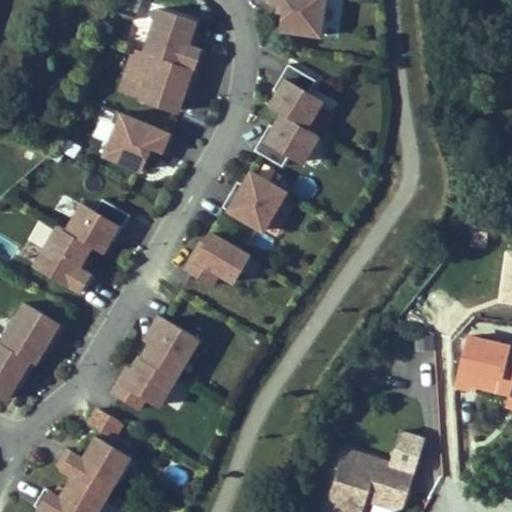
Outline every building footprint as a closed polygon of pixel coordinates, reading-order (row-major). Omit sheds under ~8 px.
[(319,39),(324,0),(266,0),(266,6),(278,8),(283,9),(282,17),(280,33),(319,39)] [(203,54),(186,48),(194,25),(156,13),(142,56),(152,59),(193,73),(196,74),(203,54)] [(178,120),(193,73),(152,59),(136,106),(178,120)] [(274,93),(277,95),(267,113),(277,119),(308,135),(324,105),(308,96),(315,84),(287,69),(274,93)] [(140,178),(150,153),(161,158),(170,136),(120,115),(101,162),(140,178)] [(269,127),(254,153),(283,169),(286,164),(299,171),(317,141),(308,135),(277,119),(272,128),(269,127)] [(222,210),(227,213),(225,216),(261,237),(286,194),(249,174),(241,187),(237,185),(222,210)] [(91,280),(80,274),(93,252),(101,257),(118,225),(82,206),(68,232),(58,226),(31,271),(79,300),(91,280)] [(248,253),(212,234),(193,269),(228,288),(248,253)] [(511,300),(511,251),(509,251),(503,299),(511,300)] [(36,362),(51,336),(56,339),(64,326),(24,302),(1,341),(36,362)] [(158,409),(200,340),(159,315),(142,343),(147,346),(132,370),(127,367),(110,396),(135,411),(142,400),(158,409)] [(434,349),(433,335),(416,336),(417,350),(434,349)] [(511,392),(511,345),(469,335),(462,366),(479,371),(475,384),(511,393),(511,392)] [(28,375),(36,362),(1,341),(0,340),(0,394),(7,398),(15,384),(23,372),(28,375)] [(475,384),(479,371),(462,366),(457,386),(474,390),(475,384)] [(21,388),(28,375),(23,372),(15,384),(21,388)] [(88,420),(118,433),(125,416),(96,403),(88,420)] [(404,503),(425,438),(400,430),(390,463),(344,448),(325,508),(336,511),(362,511),(366,499),(395,508),(404,503)] [(101,511),(131,462),(92,440),(80,461),(69,454),(56,476),(68,483),(58,501),(45,494),(34,511),(101,511)]
